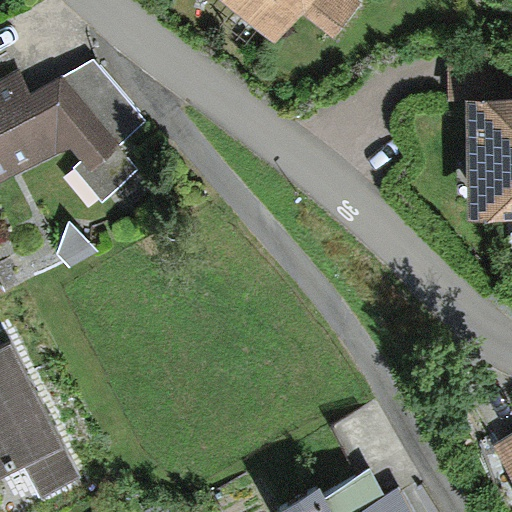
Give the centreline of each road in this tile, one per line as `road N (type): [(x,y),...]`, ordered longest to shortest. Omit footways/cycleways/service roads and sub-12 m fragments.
road 1 (residential): [(151,44),(148,76),(173,119),(369,356),(457,511)]
road 2 (residential): [(151,44),(377,222),(511,346)]
